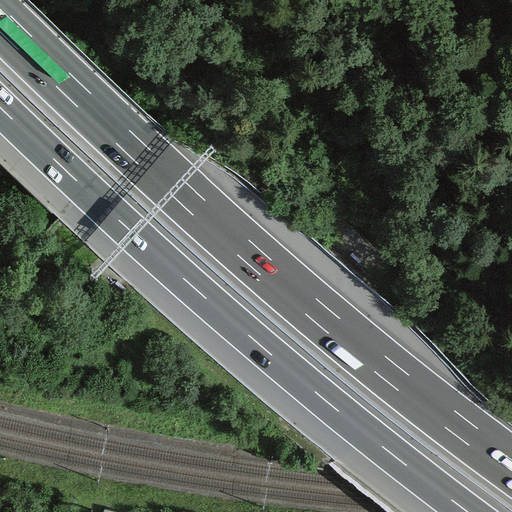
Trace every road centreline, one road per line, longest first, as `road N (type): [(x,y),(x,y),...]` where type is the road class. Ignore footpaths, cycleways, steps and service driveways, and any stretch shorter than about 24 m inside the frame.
road 1 (motorway): [(511,467),(170,184),(0,17)]
road 2 (motorway): [(0,105),(120,224),(465,511)]
